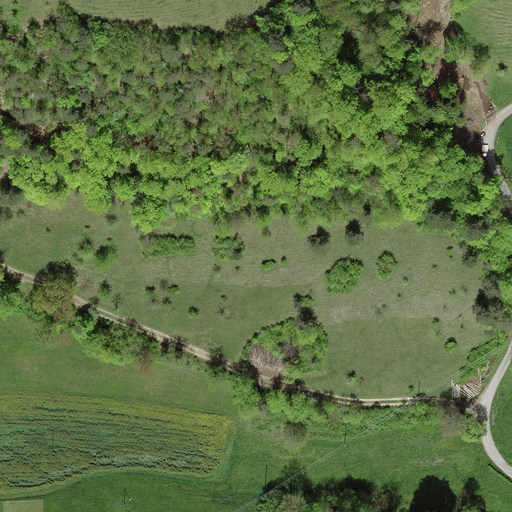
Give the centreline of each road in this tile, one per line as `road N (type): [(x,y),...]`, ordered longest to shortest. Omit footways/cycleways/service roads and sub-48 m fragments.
road 1 (track): [(485,408),(360,402),(259,382),(0,266)]
road 2 (unclassified): [(511,473),(492,451),(484,421),(511,348)]
